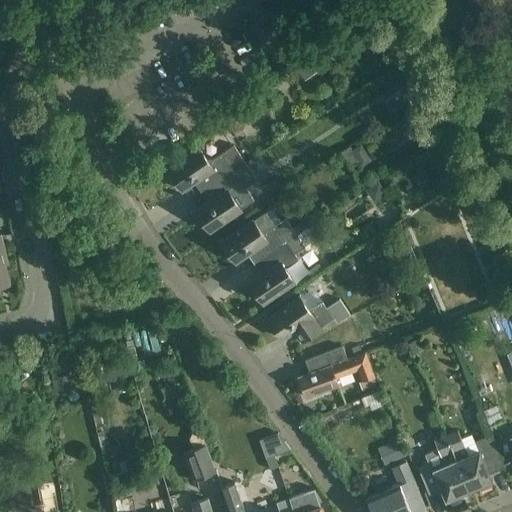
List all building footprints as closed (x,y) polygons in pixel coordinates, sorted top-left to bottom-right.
[(311,55),(296,65),(305,77),(319,66),(311,55)] [(500,77),(489,82),(495,96),(506,91),(500,77)] [(411,83),(397,92),(405,104),(419,96),(411,83)] [(233,145),(222,153),(213,159),(207,160),(199,149),(168,170),(181,190),(203,175),(210,185),(201,192),(233,170),(245,162),(233,145)] [(245,162),(233,170),(201,192),(201,193),(211,186),(218,196),(196,211),(209,231),(254,201),(245,188),(256,180),(245,162)] [(386,194),(378,181),(365,190),(374,202),(386,194)] [(254,264),(297,236),(306,229),(301,223),(292,229),(285,218),(274,226),(265,213),(221,242),(235,262),(257,247),(264,257),(254,264)] [(0,285),(9,284),(4,263),(7,263),(1,235),(0,235),(0,285)] [(271,268),(249,283),(262,303),(279,292),(294,282),(307,273),(298,260),(294,254),(305,247),(301,242),(297,236),(254,264),(255,265),(264,258),(271,268)] [(386,254),(396,267),(404,261),(395,248),(386,254)] [(302,341),(334,319),(336,323),(350,315),(340,299),(326,308),(322,302),(313,307),(307,308),(300,297),(268,319),(282,339),(304,324),(311,334),(301,340),(302,341)] [(157,348),(151,330),(136,335),(142,353),(157,348)] [(408,343),(413,355),(425,349),(419,338),(408,343)] [(305,360),(309,372),(347,359),(342,346),(323,353),(305,360)] [(351,349),(354,356),(362,353),(359,346),(351,349)] [(362,353),(354,356),(347,359),(309,372),(298,377),(306,397),(339,384),(337,378),(359,370),(363,382),(359,383),(362,391),(378,385),(366,352),(362,353)] [(476,369),(480,392),(496,390),(492,366),(476,369)] [(69,376),(52,380),(54,391),(72,387),(69,376)] [(485,411),(490,426),(505,421),(499,406),(485,411)] [(457,430),(446,435),(469,490),(478,487),(480,492),(492,487),(489,482),(491,481),(489,474),(505,467),(491,435),(475,442),(471,434),(461,439),(457,430)] [(291,450),(278,433),(260,440),(266,459),(291,450)] [(469,490),(446,435),(434,440),(438,449),(425,455),(428,464),(418,468),(428,494),(441,488),(446,500),(447,499),(449,503),(461,499),(459,494),(469,490)] [(184,453),(194,481),(216,473),(206,445),(184,453)] [(414,511),(425,508),(418,489),(414,478),(407,461),(391,468),(398,484),(384,490),(366,497),(371,511),(414,511)] [(222,487),(230,511),(293,511),(289,499),(276,503),(279,511),(244,511),(235,482),(222,487)] [(321,511),(314,490),(295,496),(289,499),(293,511),(321,511)] [(212,511),(209,498),(193,503),(195,511),(212,511)]
